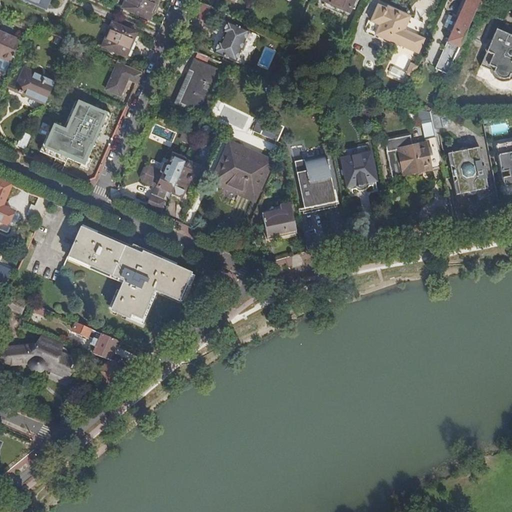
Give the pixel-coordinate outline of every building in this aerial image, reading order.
[(125,0),(122,8),(148,20),(156,0),(125,0)] [(354,0),(322,0),(349,12),(354,0)] [(465,0),(436,69),(448,75),(474,15),(476,10),(480,0),(465,0)] [(367,31),(388,40),(397,45),(398,44),(418,53),(424,39),(418,37),(424,23),(379,3),(367,31)] [(476,10),(474,15),(482,19),(485,14),(476,10)] [(126,58),(137,34),(113,23),(102,48),(126,58)] [(249,32),(227,23),(223,33),(225,34),(221,43),(219,42),(214,53),(236,62),(240,52),(242,52),(243,51),(246,44),(246,43),(244,42),(249,32)] [(387,42),(388,40),(367,31),(366,33),(387,42)] [(511,37),(495,31),(491,42),(489,43),(487,46),(486,49),(486,53),(480,67),(494,73),(496,77),(499,80),(502,81),(505,81),(508,79),(511,80),(511,37)] [(0,54),(8,36),(0,32),(0,54)] [(8,36),(0,54),(0,57),(11,62),(13,58),(14,58),(15,56),(14,55),(20,42),(8,36)] [(181,103),(199,112),(217,70),(194,60),(189,71),(194,73),(181,103)] [(137,84),(142,73),(119,63),(107,90),(121,96),(128,79),(137,84)] [(16,91),(17,92),(27,70),(25,69),(16,91)] [(23,94),(46,104),(55,83),(27,70),(17,92),(19,92),(18,93),(22,95),(23,94)] [(198,114),(199,112),(181,103),(194,73),(189,71),(175,104),(198,114)] [(96,109),(74,99),(71,104),(68,103),(65,110),(68,112),(61,127),(84,137),(96,109)] [(371,119),(369,106),(356,104),(355,110),(363,111),(365,120),(371,119)] [(431,113),(419,111),(420,118),(422,121),(423,122),(433,120),(431,113)] [(452,115),(431,113),(433,120),(435,130),(449,127),(453,122),(452,115)] [(256,126),(254,132),(261,135),(268,120),(260,117),(256,126)] [(268,120),(261,135),(277,142),(284,128),(268,120)] [(423,122),(422,121),(421,123),(425,140),(436,137),(435,130),(433,120),(423,122)] [(196,135),(186,130),(183,139),(186,143),(191,146),(196,135)] [(436,137),(425,140),(426,143),(413,146),(411,136),(385,142),(392,178),(403,176),(403,177),(414,174),(416,175),(420,174),(423,172),(443,168),(436,137)] [(511,142),(511,140),(498,143),(496,146),(498,156),(500,154),(510,152),(509,144),(510,143),(511,142)] [(511,142),(510,143),(509,144),(510,152),(500,154),(498,156),(505,185),(506,187),(511,185),(511,142)] [(272,162),(230,144),(226,153),(224,152),(217,168),(223,171),(219,181),(229,185),(227,189),(240,194),(241,190),(257,197),(272,162)] [(481,148),(451,154),(451,156),(459,154),(460,157),(481,153),(481,148)] [(371,152),(341,159),(347,188),(377,181),(371,152)] [(451,156),(451,154),(448,155),(451,167),(454,169),(455,172),(453,172),(455,178),(456,178),(457,181),(454,185),(456,196),(458,196),(458,195),(466,193),(466,189),(488,185),(481,153),(460,157),(459,154),(451,156)] [(153,200),(149,210),(161,215),(170,194),(185,161),(186,158),(183,157),(182,160),(172,156),(167,167),(165,165),(164,166),(161,173),(163,174),(158,188),(162,190),(160,193),(164,195),(160,204),(153,200)] [(307,175),(297,177),(304,209),(318,206),(319,211),(337,208),(326,156),(304,160),(307,175)] [(304,160),(294,162),(297,177),(307,175),(304,160)] [(193,180),(201,184),(207,171),(185,161),(170,194),(181,198),(188,182),(191,181),(193,180)] [(11,185),(0,180),(0,221),(8,225),(14,212),(2,206),(11,185)] [(458,195),(458,196),(489,190),(488,185),(466,189),(466,193),(458,195)] [(49,202),(39,198),(35,208),(32,206),(28,215),(40,221),(49,202)] [(281,211),(263,215),(268,240),(297,234),(290,204),(280,206),(281,211)] [(18,214),(14,212),(8,225),(13,227),(15,226),(17,224),(20,216),(18,214)] [(143,256),(81,229),(69,256),(125,281),(112,311),(129,318),(131,314),(142,319),(155,290),(179,301),(190,274),(144,254),(143,256)] [(11,273),(0,268),(0,284),(4,286),(11,273)] [(27,302),(8,294),(3,306),(21,314),(27,302)] [(109,361),(118,342),(77,324),(73,332),(93,340),(92,345),(91,344),(87,352),(105,359),(109,361)] [(62,348),(41,339),(37,347),(18,347),(9,348),(6,349),(4,351),(2,354),(2,356),(2,358),(3,361),(4,363),(7,365),(12,366),(31,365),(32,368),(33,371),(36,372),(39,373),(40,373),(42,372),(44,370),(46,368),(68,378),(75,361),(59,354),(62,348)] [(125,376),(132,371),(122,360),(116,365),(125,376)] [(116,384),(125,376),(116,365),(114,363),(109,361),(98,369),(100,371),(98,373),(106,382),(101,387),(105,393),(116,384)]
